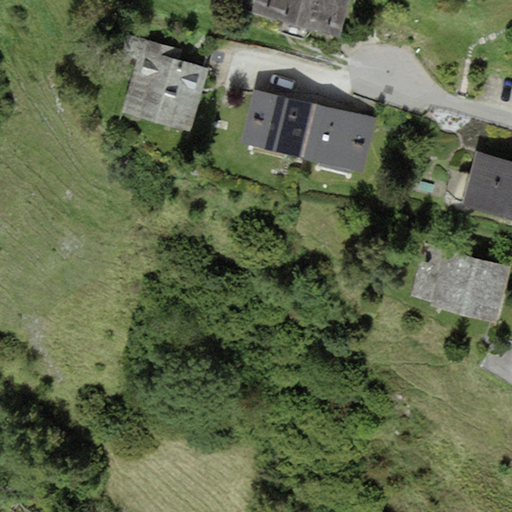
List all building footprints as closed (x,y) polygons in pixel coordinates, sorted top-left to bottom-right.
[(255,0),(252,13),(335,38),(346,0),(255,0)] [(173,49),(132,37),(126,58),(141,62),(126,111),(192,131),(209,73),(169,61),(173,49)] [(373,124),(253,94),(241,144),(361,174),(373,124)] [(511,161),(476,153),(462,209),(511,221),(511,161)] [(510,268),(443,252),(429,308),(496,324),(510,268)]
